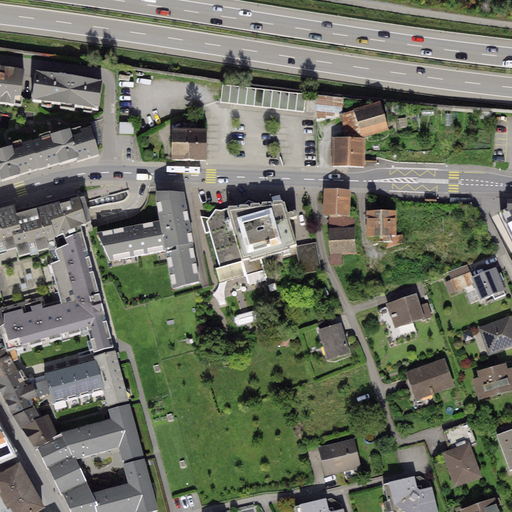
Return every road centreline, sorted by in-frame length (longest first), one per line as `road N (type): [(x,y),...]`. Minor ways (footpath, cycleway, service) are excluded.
road 1 (motorway): [(0,14),(511,87)]
road 2 (motorway): [(511,57),(112,0)]
road 3 (primary): [(478,185),(108,172)]
road 4 (residential): [(0,61),(108,78),(108,172)]
road 5 (unclassified): [(342,0),(511,24)]
road 6 (track): [(245,365),(212,508)]
road 7 (residential): [(0,407),(59,511)]
